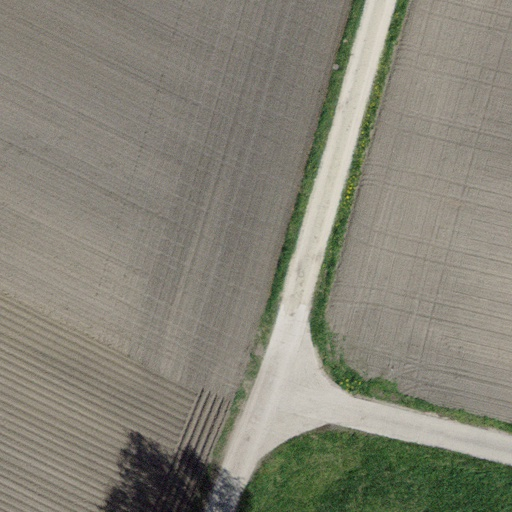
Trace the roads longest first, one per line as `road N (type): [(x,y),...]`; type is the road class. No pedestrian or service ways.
road 1 (track): [(267,429),(386,0)]
road 2 (track): [(232,511),(267,429),(511,489)]
